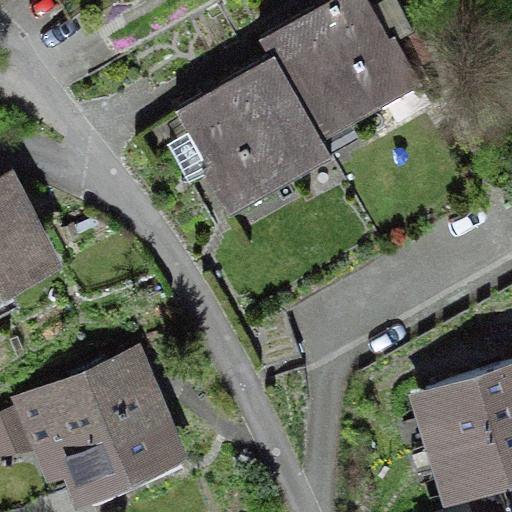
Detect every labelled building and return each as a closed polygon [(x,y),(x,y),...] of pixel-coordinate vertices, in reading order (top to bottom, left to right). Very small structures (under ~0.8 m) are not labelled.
[(335,0),(263,38),(272,54),(313,132),(413,79),(371,0),(335,0)] [(272,54),(171,109),(226,209),(325,155),(313,132),(272,54)] [(451,133),(307,213),(338,270),(483,189),(451,133)] [(0,276),(42,255),(6,184),(0,187),(0,276)] [(307,213),(250,243),(281,302),(338,270),(307,213)] [(511,361),(418,387),(431,438),(511,414),(511,361)] [(24,422),(0,433),(0,510),(77,473),(93,506),(181,464),(135,369),(75,398),(64,376),(14,400),(24,422)] [(511,414),(431,438),(446,492),(511,472),(511,414)]
